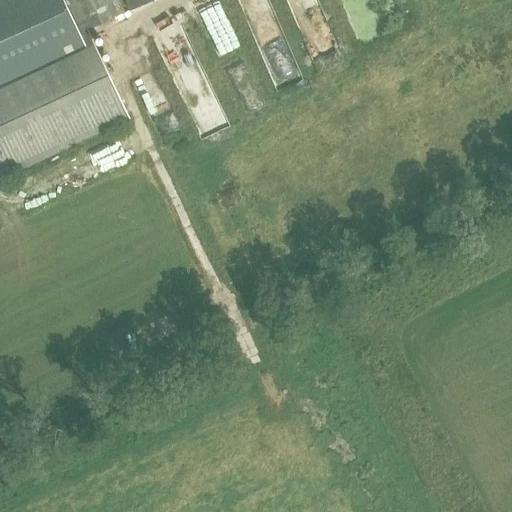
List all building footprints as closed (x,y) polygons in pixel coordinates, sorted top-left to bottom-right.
[(0,0),(0,175),(128,115),(87,30),(80,34),(63,0),(0,0)] [(63,0),(80,34),(87,30),(125,11),(119,0),(63,0)] [(125,0),(131,10),(151,0),(125,0)] [(266,0),(238,0),(246,29),(272,22),(266,0)] [(408,17),(402,0),(337,0),(349,37),(408,17)] [(227,81),(235,100),(256,90),(248,72),(227,81)]
